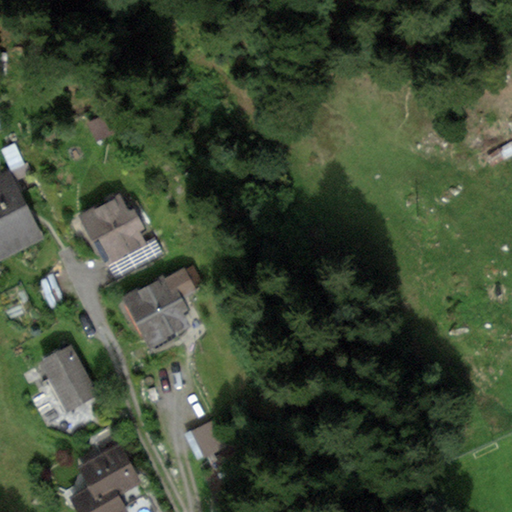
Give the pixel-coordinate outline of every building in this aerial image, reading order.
[(511,152),(490,162),(499,182),(511,176),(511,152)] [(6,181),(0,183),(0,251),(33,235),(21,211),(6,181)] [(122,194),(80,216),(106,266),(146,245),(139,230),(151,224),(140,204),(130,209),(122,194)] [(192,266),(125,299),(149,346),(194,324),(183,301),(204,291),(192,266)] [(71,347),(40,363),(66,411),(97,395),(71,347)] [(86,468),(96,488),(99,486),(106,497),(113,493),(128,485),(122,474),(128,470),(118,451),(86,468)] [(99,486),(96,488),(77,498),(84,511),(123,511),(113,493),(106,497),(99,486)]
